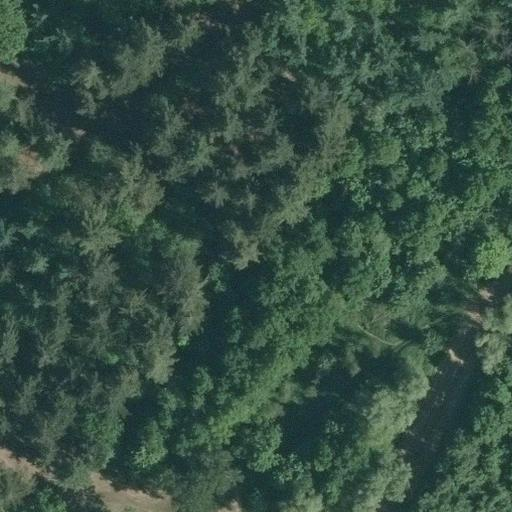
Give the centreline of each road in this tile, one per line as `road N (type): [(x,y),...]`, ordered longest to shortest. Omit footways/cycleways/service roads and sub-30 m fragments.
road 1 (track): [(219,511),(245,472),(444,289),(468,287),(511,261)]
road 2 (track): [(0,201),(133,94),(220,0)]
road 3 (track): [(0,413),(51,468),(270,511)]
road 4 (track): [(367,511),(456,376),(473,314),(468,287)]
road 5 (track): [(71,139),(0,36)]
